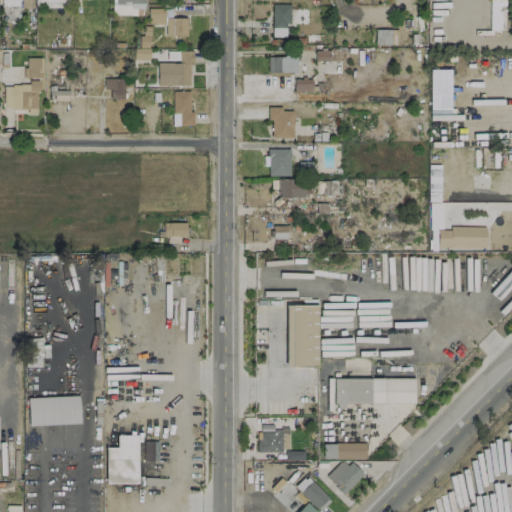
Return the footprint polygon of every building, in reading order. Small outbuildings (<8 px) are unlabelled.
[(144,0),(113,0),(114,5),(127,5),(127,8),(144,8),(144,0)] [(503,0),(488,0),(489,30),(504,29),(503,0)] [(271,37),(285,37),(285,22),(296,22),(296,5),(272,5),(271,37)] [(186,36),(187,18),(171,17),(171,9),(148,8),(147,24),(165,24),(165,36),(186,36)] [(374,44),(390,44),(390,29),(374,29),(374,44)] [(149,48),(133,48),(133,59),(148,60),(149,48)] [(156,85),(190,85),(190,51),(178,51),(178,63),(157,62),(156,85)] [(267,72),(297,72),(296,56),(267,57),(267,72)] [(41,78),(41,58),(25,57),(24,78),(41,78)] [(449,69),(428,69),(429,100),(449,100),(449,69)] [(123,78),(103,79),(104,99),(124,98),(123,78)] [(311,91),(311,79),(293,79),(293,90),(311,91)] [(3,85),(4,109),(27,108),(27,114),(37,114),(37,80),(29,80),(29,84),(3,85)] [(171,91),(171,125),(190,125),(190,91),(171,91)] [(291,137),(292,110),(281,110),(281,107),(267,107),(267,119),(270,119),(270,137),(291,137)] [(288,148),(267,149),(267,176),(289,175),(288,148)] [(303,197),(303,179),(276,179),(276,197),(303,197)] [(185,222),(164,222),(163,242),(178,242),(179,236),(184,236),(185,222)] [(288,244),(287,225),(272,226),(272,244),(288,244)] [(484,247),(484,227),(450,226),(450,230),(437,229),(436,247),(484,247)] [(316,305),(285,304),(284,366),(316,366),(316,305)] [(41,338),(24,337),(24,367),(41,367),(41,338)] [(332,378),(332,404),(413,403),(413,378),(332,378)] [(27,397),(28,425),(79,423),(78,395),(27,397)] [(256,451),(288,451),(287,428),(272,428),(272,424),(260,424),(260,440),(256,440),(256,451)] [(104,447),(104,484),(136,483),(136,434),(115,435),(115,447),(104,447)] [(157,441),(143,441),(143,461),(157,460),(157,441)] [(364,443),(322,443),(322,459),(364,459),(364,443)] [(342,493),(360,474),(343,458),(325,477),(342,493)] [(294,486),(318,511),(330,500),(305,475),(294,486)] [(315,511),(306,502),(295,511),(315,511)]
